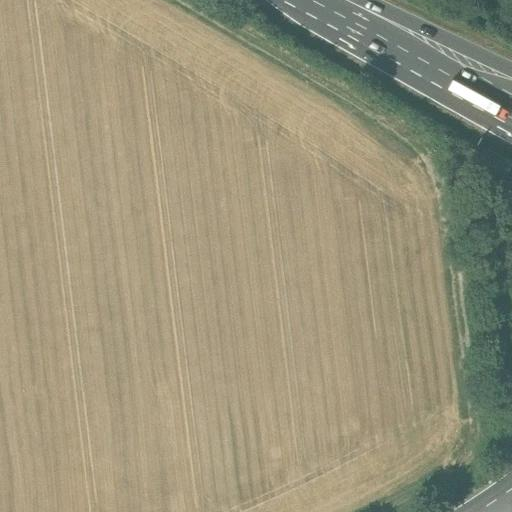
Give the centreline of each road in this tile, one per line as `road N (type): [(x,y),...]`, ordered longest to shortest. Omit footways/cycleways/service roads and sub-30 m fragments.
road 1 (track): [(361,511),(453,458),(482,431),(443,162),(418,126),(205,0)]
road 2 (primary): [(511,96),(323,0)]
